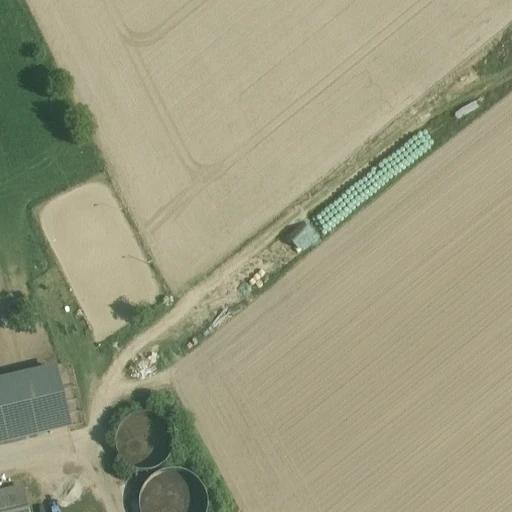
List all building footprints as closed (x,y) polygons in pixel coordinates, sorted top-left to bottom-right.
[(373,135),(331,167),(346,186),(388,154),(373,135)] [(55,371),(0,384),(0,446),(70,430),(55,371)] [(174,458),(156,411),(109,429),(127,475),(174,458)] [(205,511),(184,465),(141,485),(153,511),(205,511)] [(28,511),(23,490),(0,495),(0,511),(28,511)]
